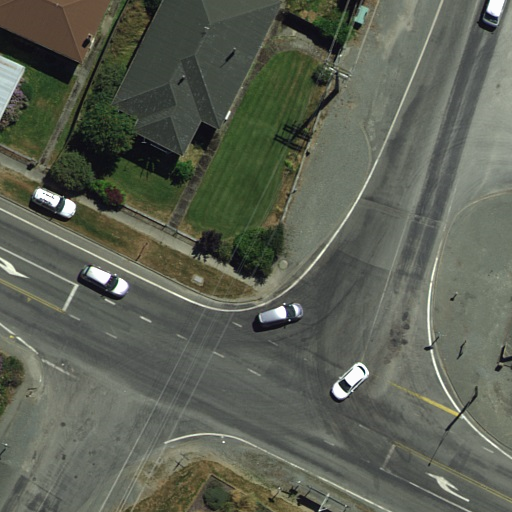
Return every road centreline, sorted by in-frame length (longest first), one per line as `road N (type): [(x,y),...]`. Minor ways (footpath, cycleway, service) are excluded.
road 1 (trunk): [(316,435),(472,0)]
road 2 (trunk): [(129,338),(316,435)]
road 3 (unclassified): [(33,511),(129,338)]
road 4 (primary): [(316,435),(475,511)]
road 5 (trunk): [(0,275),(129,338)]
